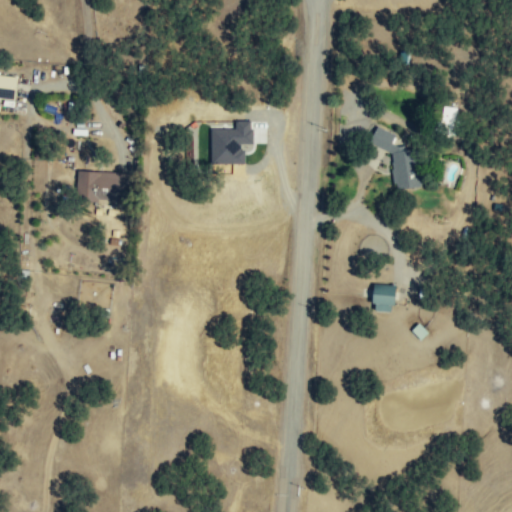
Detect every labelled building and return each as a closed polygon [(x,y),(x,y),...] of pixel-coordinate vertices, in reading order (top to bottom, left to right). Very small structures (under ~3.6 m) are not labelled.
[(13,106),(15,75),(0,74),(0,97),(2,98),(2,106),(13,106)] [(418,187),(414,153),(404,148),(403,144),(400,144),(394,142),(393,134),(375,125),(367,142),(390,153),(392,163),(390,166),(394,190),(418,187)] [(123,199),(124,172),(76,170),(75,198),(123,199)] [(370,311),(392,311),(393,284),(371,283),(370,311)] [(419,339),(426,332),(417,323),(409,330),(419,339)]
